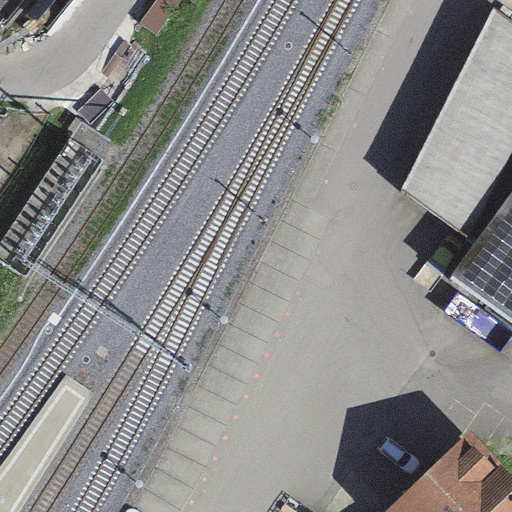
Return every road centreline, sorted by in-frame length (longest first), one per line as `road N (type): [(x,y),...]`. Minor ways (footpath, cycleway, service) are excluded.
road 1 (residential): [(446,0),(388,123),(237,511)]
road 2 (unknown): [(315,311),(511,389)]
road 3 (residential): [(0,87),(58,69),(108,0)]
